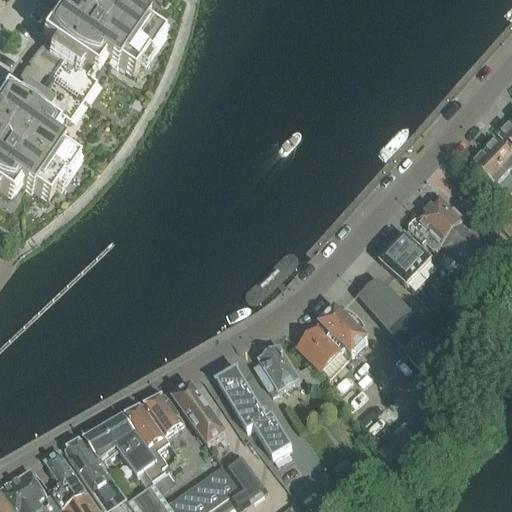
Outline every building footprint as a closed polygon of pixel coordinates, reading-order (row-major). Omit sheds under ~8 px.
[(0,194),(10,202),(19,190),(31,198),(33,195),(48,205),(55,195),(61,185),(64,187),(66,184),(79,166),(61,154),(63,151),(51,143),(64,124),(69,127),(96,88),(90,84),(103,65),(116,73),(117,70),(132,80),(139,70),(146,60),(149,62),(151,59),(152,57),(163,40),(146,28),(148,26),(136,17),(144,5),(135,0),(74,0),(60,21),(56,19),(42,40),(48,44),(47,45),(41,51),(36,57),(28,68),(20,80),(14,93),(11,99),(5,94),(0,101),(0,194)] [(511,131),(510,130),(498,142),(511,154),(511,131)] [(511,160),(495,145),(483,159),(511,185),(511,160)] [(508,205),(511,200),(511,185),(483,159),(471,171),(508,205)] [(500,263),(439,203),(439,202),(410,232),(409,237),(423,251),(426,248),(432,254),(439,254),(440,253),(458,270),(459,269),(477,286),(500,263)] [(511,211),(497,227),(511,240),(511,241),(511,240),(511,211)] [(380,268),(397,284),(413,299),(437,273),(404,242),(380,268)] [(458,306),(477,286),(459,269),(458,270),(446,282),(458,306)] [(467,386),(427,340),(391,298),(378,286),(358,303),(445,404),(467,386)] [(345,316),(341,321),(335,315),(316,334),(342,359),(345,356),(352,363),(367,347),(362,342),(366,337),(363,332),(360,327),(355,323),(351,319),(345,316)] [(340,362),(342,359),(316,334),(297,354),(329,386),(347,369),(340,362)] [(310,371),(294,381),(279,355),(260,367),(262,371),(254,376),(268,398),(275,394),(279,399),(303,385),(310,396),(321,390),(310,371)] [(238,376),(216,389),(217,390),(218,389),(223,398),(247,438),(254,434),(273,466),(292,454),(273,423),(267,426),(243,386),(237,377),(239,377),(238,376)] [(191,392),(173,404),(208,453),(226,441),(191,392)] [(164,401),(143,411),(165,443),(184,430),(184,429),(164,401)] [(468,434),(444,405),(378,459),(403,489),(468,434)] [(143,411),(123,421),(164,481),(181,469),(175,460),(176,459),(170,450),(165,443),(143,411)] [(123,421),(85,444),(99,467),(116,453),(124,464),(137,482),(143,478),(153,488),(164,481),(123,421)] [(85,444),(64,456),(102,511),(109,511),(124,502),(102,470),(99,467),(85,444)] [(96,511),(60,458),(45,468),(63,496),(53,503),(58,511),(96,511)] [(246,511),(267,497),(243,463),(225,476),(240,498),(220,511),(246,511)] [(383,467),(368,477),(373,485),(388,474),(383,467)] [(168,509),(169,511),(220,511),(240,498),(224,476),(225,476),(221,470),(168,509)] [(30,478),(2,497),(11,511),(58,511),(53,503),(49,506),(30,478)] [(164,481),(153,488),(161,500),(176,490),(168,479),(164,481)] [(153,488),(127,506),(131,511),(169,511),(168,509),(163,502),(153,488)] [(11,511),(2,497),(0,497),(0,511),(11,511)]
